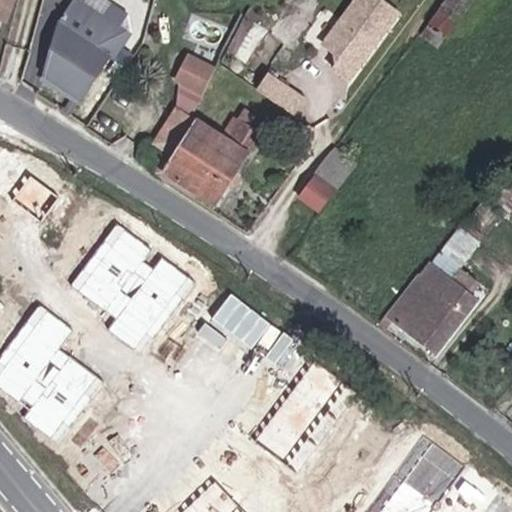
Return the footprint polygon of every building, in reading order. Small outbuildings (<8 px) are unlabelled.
[(19,0),(0,0),(0,17),(13,23),(19,0)] [(344,69),(392,1),(391,0),(341,0),(318,34),(330,42),(332,53),(328,58),(344,69)] [(449,0),(423,35),(439,48),(476,0),(449,0)] [(46,71),(87,98),(112,58),(59,24),(46,71)] [(176,80),(194,89),(210,61),(189,50),(173,79),(176,80)] [(279,98),(289,83),(263,66),(253,81),(279,98)] [(194,89),(176,80),(176,108),(183,112),(187,104),(194,89)] [(183,112),(209,128),(212,122),(187,104),(183,112)] [(209,128),(183,112),(176,108),(155,145),(175,156),(164,175),(189,192),(207,163),(194,152),(209,128)] [(214,209),(264,133),(230,109),(218,126),(212,122),(209,128),(194,152),(207,163),(189,192),(214,209)] [(319,173),(339,187),(358,163),(338,147),(319,173)] [(322,210),(339,187),(319,173),(303,195),(322,210)] [(501,208),(488,195),(483,199),(496,213),(501,208)] [(416,272),(386,312),(404,326),(436,353),(478,299),(452,278),(479,240),(460,226),(421,276),(416,272)] [(386,312),(379,321),(397,334),(404,326),(386,312)]
